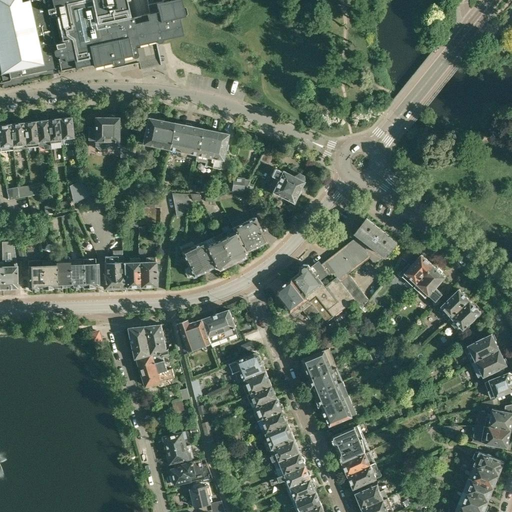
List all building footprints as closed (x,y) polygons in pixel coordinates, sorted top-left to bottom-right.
[(0,0),(0,70),(0,73),(9,71),(10,78),(57,68),(58,72),(60,73),(70,71),(84,68),(86,66),(93,64),(93,66),(110,63),(114,65),(123,63),(124,61),(123,57),(130,55),(134,57),(137,57),(138,55),(136,45),(156,40),(156,41),(158,43),(161,42),(162,40),(162,39),(183,35),(179,17),(185,16),(186,15),(187,13),(186,7),(184,6),(183,6),(181,0),(162,0),(163,1),(147,4),(149,13),(130,17),(129,15),(130,15),(126,0),(0,0)] [(70,117),(59,118),(61,139),(62,145),(73,144),(70,117)] [(104,146),(108,146),(109,148),(110,148),(111,149),(113,150),(114,149),(116,149),(117,147),(120,147),(120,160),(126,160),(128,137),(118,137),(118,117),(95,117),(95,127),(89,127),(89,139),(96,139),(96,146),(97,146),(97,147),(98,148),(99,149),(100,149),(101,149),(102,148),(103,148),(104,147),(104,146)] [(61,139),(59,118),(48,120),(50,140),(51,148),(62,147),(62,145),(61,139)] [(168,152),(174,123),(148,118),(146,127),(144,134),(145,135),(143,143),(169,148),(168,152)] [(48,120),(36,121),(38,141),(43,140),(44,149),(51,148),(50,140),(48,120)] [(36,121),(23,123),(26,147),(39,145),(38,141),(36,121)] [(23,122),(10,124),(13,149),(26,148),(26,147),(23,123),(23,122)] [(174,123),(168,152),(180,154),(180,151),(197,154),(196,160),(202,129),(174,123)] [(0,150),(13,149),(10,124),(0,125),(0,150)] [(202,129),(196,160),(205,162),(204,166),(212,167),(214,163),(211,162),(217,132),(202,129)] [(214,163),(212,167),(220,169),(222,169),(227,166),(228,161),(226,157),(223,156),(228,134),(217,132),(211,162),(214,163)] [(141,157),(143,144),(130,141),(127,155),(135,156),(141,157)] [(269,164),(275,150),(268,147),(261,160),(269,164)] [(294,202),(304,181),(303,175),(299,173),(294,176),(283,171),(282,171),(275,168),(271,176),(274,177),(268,189),(273,191),(272,192),(294,202)] [(168,184),(170,177),(165,176),(164,183),(161,183),(160,194),(167,195),(168,184)] [(251,180),(233,177),(232,190),(243,192),(243,191),(245,191),(251,180)] [(88,191),(79,182),(70,186),(73,199),(88,191)] [(9,200),(19,198),(17,186),(6,189),(9,200)] [(176,216),(194,208),(187,193),(172,192),(176,216)] [(231,223),(233,227),(245,253),(245,251),(266,241),(251,209),(245,212),(247,216),(250,215),(252,218),(243,222),(241,218),(231,223)] [(356,232),(359,235),(387,256),(398,242),(367,218),(356,232)] [(223,232),(218,234),(231,262),(244,256),(245,253),(233,227),(229,229),(227,226),(221,228),(223,232)] [(215,240),(205,245),(215,265),(215,266),(219,268),(231,262),(218,234),(213,236),(215,240)] [(16,236),(19,259),(26,258),(22,235),(16,236)] [(387,256),(359,235),(322,264),(319,261),(311,267),(309,264),(304,264),(301,266),(301,272),(293,278),(318,311),(326,322),(353,298),(362,309),(369,300),(349,274),(370,258),(376,265),(387,256)] [(112,250),(112,256),(105,256),(105,274),(104,274),(105,288),(125,288),(125,287),(125,272),(124,272),(123,262),(122,237),(116,238),(116,250),(112,250)] [(13,241),(2,241),(3,288),(17,288),(17,266),(13,241)] [(193,275),(193,276),(215,265),(205,245),(203,241),(193,246),(191,241),(180,246),(182,251),(189,267),(185,269),(186,273),(189,277),(193,275)] [(138,247),(139,258),(140,286),(156,285),(155,257),(146,257),(145,247),(138,247)] [(407,261),(414,252),(408,248),(401,256),(407,261)] [(400,273),(414,287),(434,265),(422,255),(412,266),(409,263),(400,273)] [(56,257),(56,258),(57,260),(57,286),(69,285),(70,286),(70,259),(69,259),(68,257),(56,257)] [(56,260),(43,260),(44,288),(45,289),(51,289),(52,286),(57,286),(57,260),(56,258),(56,260)] [(94,258),(82,259),(83,285),(86,287),(91,287),(93,285),(98,285),(98,262),(95,262),(94,258)] [(131,262),(123,262),(124,272),(125,272),(125,287),(140,286),(139,258),(131,258),(131,262)] [(82,259),(70,259),(70,286),(72,288),(77,288),(80,285),(83,285),(82,259)] [(44,288),(43,260),(28,261),(29,265),(28,265),(28,287),(31,289),(36,289),(38,287),(43,286),(44,288)] [(434,265),(414,287),(426,297),(429,294),(436,300),(443,293),(436,287),(445,276),(434,265)] [(309,318),(318,311),(293,278),(278,289),(278,294),(283,300),(295,316),(303,310),(309,318)] [(440,311),(449,321),(470,300),(459,289),(442,306),(443,307),(440,311)] [(470,300),(449,321),(459,331),(463,327),(464,328),(481,312),(470,300)] [(229,309),(203,319),(212,342),(238,333),(229,309)] [(212,342),(203,319),(203,318),(194,322),(194,321),(190,323),(189,319),(180,323),(190,352),(201,348),(202,347),(204,352),(214,348),(212,342)] [(161,324),(146,326),(153,354),(162,351),(164,357),(170,355),(169,349),(168,350),(161,324)] [(136,358),(138,358),(153,354),(146,326),(130,327),(136,358)] [(99,333),(90,335),(93,344),(101,342),(99,333)] [(287,349),(297,344),(292,333),(282,338),(287,349)] [(465,349),(472,363),(499,349),(492,334),(469,345),(470,347),(465,349)] [(377,342),(371,335),(366,339),(373,346),(377,342)] [(245,353),(255,348),(252,341),(242,345),(245,353)] [(311,378),(334,368),(337,366),(329,348),(303,359),(311,378)] [(499,349),(472,363),(479,376),(483,374),(484,376),(507,364),(499,349)] [(153,354),(138,358),(147,386),(175,378),(172,368),(168,370),(164,357),(162,351),(153,354)] [(266,370),(260,355),(255,353),(248,356),(230,363),(234,373),(235,372),(238,379),(235,380),(236,383),(245,379),(266,370)] [(334,368),(311,378),(309,379),(312,387),(315,386),(317,392),(343,380),(339,373),(336,373),(334,368)] [(266,370),(245,379),(247,384),(244,386),(248,395),(272,385),(266,370)] [(486,382),(489,390),(491,398),(496,396),(511,390),(511,373),(509,372),(490,379),(490,380),(486,382)] [(191,379),(193,388),(200,387),(198,378),(191,379)] [(343,380),(317,392),(319,397),(317,398),(320,406),(322,405),(322,406),(348,394),(343,380)] [(272,385),(248,395),(253,408),(278,398),(272,385)] [(187,388),(181,390),(183,399),(190,398),(190,397),(187,388)] [(348,394),(322,406),(331,424),(357,413),(356,412),(357,412),(358,409),(358,407),(356,406),(355,406),(354,406),(348,394)] [(278,398),(253,408),(258,421),(283,411),(278,398)] [(498,399),(480,403),(480,408),(498,403),(498,399)] [(487,413),(485,425),(511,429),(511,424),(511,403),(507,405),(507,402),(493,405),(493,408),(492,408),(491,414),(487,413)] [(443,403),(437,406),(440,412),(445,409),(443,403)] [(283,411),(258,421),(264,434),(266,433),(288,424),(283,411)] [(207,442),(214,439),(209,421),(202,423),(207,442)] [(288,424),(266,433),(269,440),(264,442),(268,450),(271,449),(295,439),(288,424)] [(333,438),(338,449),(365,437),(359,424),(356,426),(355,425),(334,435),(333,438)] [(485,425),(476,424),(473,441),(508,447),(511,429),(485,425)] [(164,437),(167,450),(191,445),(187,431),(164,437)] [(365,437),(338,449),(343,462),(371,450),(365,437)] [(214,439),(207,442),(210,455),(211,455),(218,453),(214,439)] [(295,439),(271,449),(273,455),(271,456),(273,461),(279,459),(279,461),(300,452),(295,439)] [(191,445),(167,450),(171,464),(194,459),(191,445)] [(371,450),(343,462),(349,474),(376,462),(370,450),(371,450)] [(474,464),(499,475),(505,461),(481,452),(476,451),(471,463),(474,464)] [(274,469),(278,476),(306,465),(300,452),(279,461),(277,462),(279,467),(274,469)] [(221,462),(218,453),(211,455),(214,464),(221,462)] [(201,460),(197,461),(175,466),(176,468),(171,469),(171,470),(170,470),(171,476),(173,475),(175,485),(210,476),(209,474),(211,473),(207,463),(202,464),(201,460)] [(376,462),(349,474),(355,488),(382,476),(376,462)] [(474,464),(469,477),(494,487),(499,475),(474,464)] [(306,465),(278,476),(270,479),(272,485),(285,480),(288,488),(311,478),(306,465)] [(469,477),(464,491),(489,501),(494,487),(469,477)] [(311,478),(288,488),(287,488),(293,501),(316,491),(311,478)] [(384,487),(390,484),(387,478),(381,480),(384,487)] [(227,498),(231,496),(226,483),(222,484),(227,498)] [(356,493),(363,508),(388,497),(384,487),(380,488),(378,484),(356,493)] [(195,507),(211,503),(207,485),(191,489),(193,499),(191,499),(192,506),(195,505),(195,507)] [(316,491),(293,501),(297,511),(302,511),(322,504),(316,491)] [(464,491),(458,504),(478,511),(484,511),(489,501),(464,491)] [(388,497),(363,508),(364,511),(389,511),(390,511),(389,510),(393,508),(388,497)] [(415,504),(417,509),(426,505),(424,500),(415,504)]
